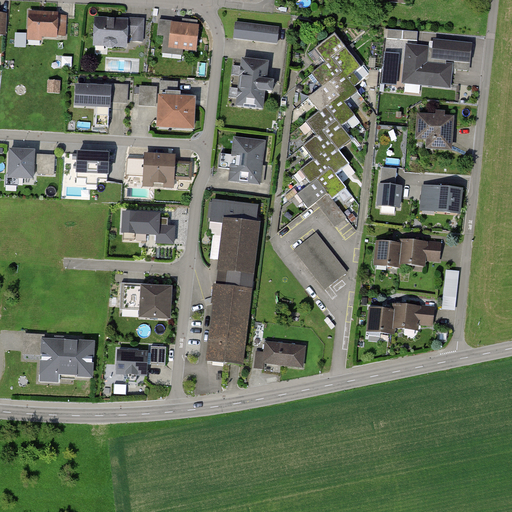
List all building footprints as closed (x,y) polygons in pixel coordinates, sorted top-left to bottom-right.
[(59,37),(60,15),(60,13),(30,11),(29,40),(44,41),(44,38),(59,38),(59,37)] [(9,13),(0,13),(0,36),(8,37),(9,13)] [(70,16),(60,15),(59,37),(69,37),(70,16)] [(130,18),(96,17),(95,48),(105,48),(109,51),(114,48),(129,48),(129,42),(130,18)] [(147,18),(130,18),(129,42),(147,42),(147,18)] [(173,21),(160,20),(158,37),(165,38),(171,39),(173,23),(173,21)] [(282,27),(237,22),(235,39),(280,44),(282,27)] [(200,26),(173,23),(171,39),(170,49),(187,51),(197,52),(200,26)] [(335,34),(315,50),(326,64),(332,59),(346,48),(335,34)] [(428,46),(402,43),(398,82),(448,88),(451,60),(468,62),(470,42),(429,37),(428,46)] [(171,39),(165,38),(163,54),(186,56),(187,51),(170,49),(171,39)] [(346,48),(332,59),(343,74),(348,79),(362,68),(346,48)] [(271,62),(242,59),(240,76),(270,79),(271,62)] [(326,64),(312,75),(323,89),(330,84),(343,74),(332,59),(326,64)] [(341,97),(346,103),(359,93),(348,79),(343,74),(330,84),(341,97)] [(270,79),(240,76),(238,92),(267,95),(271,95),(273,80),(270,79)] [(60,83),(50,82),(49,92),(59,93),(60,83)] [(176,83),(162,82),(161,91),(176,91),(176,83)] [(310,100),(321,113),(327,108),(341,97),(330,84),(323,89),(310,100)] [(111,89),(77,87),(76,106),(97,107),(96,128),(109,129),(110,101),(127,102),(128,87),(111,86),(111,89)] [(157,88),(141,88),(140,105),(156,105),(157,88)] [(267,95),(238,92),(237,108),(266,111),(267,95)] [(160,98),(159,114),(174,115),(173,128),(193,129),(195,100),(166,98),(166,94),(163,94),(163,98),(160,98)] [(338,121),(343,128),(357,117),(346,103),(341,97),(327,108),(338,121)] [(321,113),(307,124),(317,137),(324,132),(338,121),(327,108),(321,113)] [(416,141),(426,141),(426,150),(449,151),(449,146),(454,146),(455,116),(447,116),(447,112),(437,111),(437,115),(417,114),(416,141)] [(338,121),(324,132),(334,146),(339,152),(353,141),(343,128),(338,121)] [(304,148),(314,161),(320,156),(334,146),(324,132),(317,137),(304,148)] [(235,138),(230,182),(262,186),(267,141),(235,138)] [(331,169),(337,176),(350,166),(339,152),(334,146),(320,156),(331,169)] [(34,152),(11,151),(9,178),(33,180),(34,152)] [(109,155),(78,154),(77,179),(108,181),(109,155)] [(174,163),(175,158),(146,156),(145,179),(153,180),(153,183),(165,184),(165,180),(173,181),(174,179),(191,180),(192,164),(174,163)] [(301,172),(311,185),(317,180),(331,169),(320,156),(314,161),(301,172)] [(55,158),(39,157),(38,174),(54,175),(55,158)] [(329,194),(334,201),(348,190),(337,176),(331,169),(317,180),(329,194)] [(298,196),(309,210),(318,203),(329,194),(317,180),(311,185),(298,196)] [(402,187),(378,185),(376,207),(400,210),(402,187)] [(463,188),(423,185),(421,212),(460,216),(463,188)] [(329,194),(318,203),(336,226),(347,217),(334,201),(329,194)] [(224,219),(258,223),(260,206),(213,201),(211,224),(224,225),(224,219)] [(159,216),(124,214),(123,233),(157,235),(157,243),(174,244),(175,227),(166,227),(166,219),(159,218),(159,216)] [(258,223),(224,219),(224,225),(218,272),(221,272),(246,275),(255,276),(261,223),(258,223)] [(317,234),(295,251),(326,290),(347,273),(317,234)] [(430,243),(404,241),(403,245),(401,266),(427,268),(428,262),(441,263),(443,245),(430,244),(430,243)] [(403,245),(378,242),(376,268),(401,270),(401,266),(403,245)] [(462,272),(447,270),(443,311),(457,312),(462,272)] [(246,275),(221,272),(219,286),(244,289),(246,275)] [(141,308),(141,316),(171,317),(173,282),(142,281),(121,280),(120,308),(141,308)] [(245,367),(253,290),(244,289),(219,286),(216,286),(207,362),(245,367)] [(424,307),(396,305),(396,310),(394,330),(421,332),(421,326),(435,327),(435,322),(436,310),(423,309),(424,307)] [(396,310),(371,309),(369,333),(394,335),(394,330),(396,310)] [(94,377),(97,341),(43,337),(44,334),(23,332),(21,356),(42,358),(40,382),(60,384),(61,374),(94,377)] [(150,349),(116,349),(116,371),(150,371),(150,364),(166,364),(166,343),(150,343),(150,349)] [(265,364),(305,369),(308,348),(268,343),(267,352),(265,364)] [(265,364),(267,352),(258,351),(256,369),(265,370),(265,364)]
